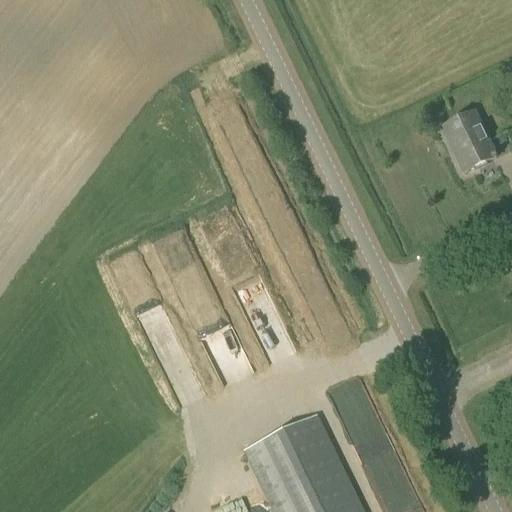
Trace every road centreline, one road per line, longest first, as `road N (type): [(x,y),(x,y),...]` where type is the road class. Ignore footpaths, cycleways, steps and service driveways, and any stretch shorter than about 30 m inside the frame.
road 1 (secondary): [(493,511),(244,0)]
road 2 (unknown): [(411,343),(280,395),(242,422),(222,438),(194,511)]
